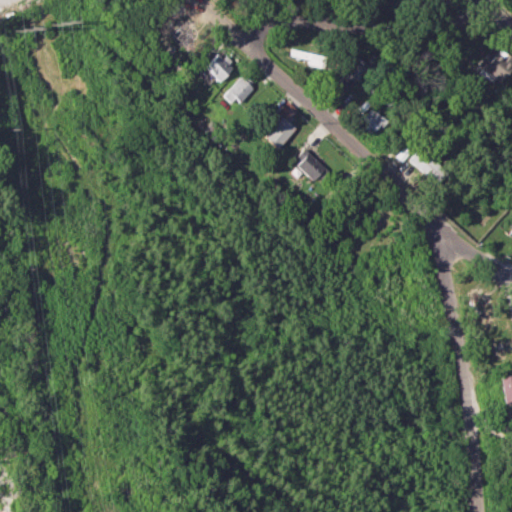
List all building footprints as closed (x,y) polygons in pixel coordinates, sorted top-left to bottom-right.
[(193,32),(180,18),(167,30),(180,44),(193,32)] [(491,61),(483,56),(477,66),(502,81),(511,64),(511,59),(497,50),(491,61)] [(203,66),(218,81),(233,65),(217,51),(203,66)] [(322,67),(325,57),(312,53),(308,63),(322,67)] [(221,94),(233,105),(251,86),(240,75),(221,94)] [(277,148),(296,127),(288,120),(298,109),(287,100),(276,111),(281,116),(263,136),(277,148)] [(360,120),(373,132),(385,120),(372,107),(360,120)] [(431,179),(440,169),(417,148),(408,158),(431,179)] [(293,162),(313,180),(324,167),(305,149),(293,162)] [(511,373),(499,375),(502,402),(511,401),(511,373)]
